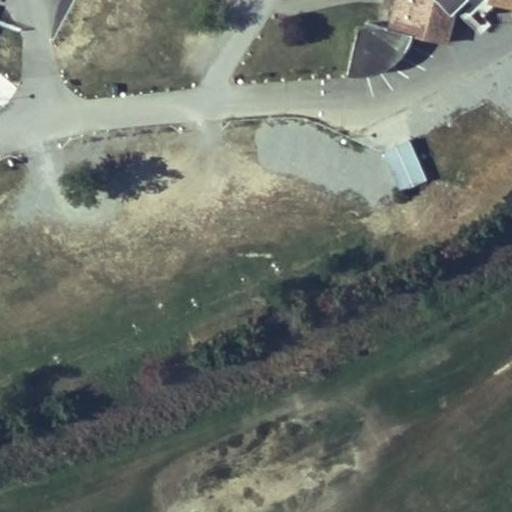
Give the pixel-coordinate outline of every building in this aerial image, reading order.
[(95,0),(92,10),(136,24),(143,0),(95,0)] [(349,71),(375,69),(394,60),(409,44),(417,29),(449,42),(458,4),(462,0),(476,0),(486,12),(500,1),(509,9),(511,6),(511,0),(396,0),(390,25),(362,22),(349,71)] [(382,148),(397,191),(428,180),(412,137),(382,148)] [(187,271),(196,290),(202,288),(188,257),(167,266),(173,278),(187,271)] [(37,340),(5,352),(10,365),(42,353),(37,340)]
